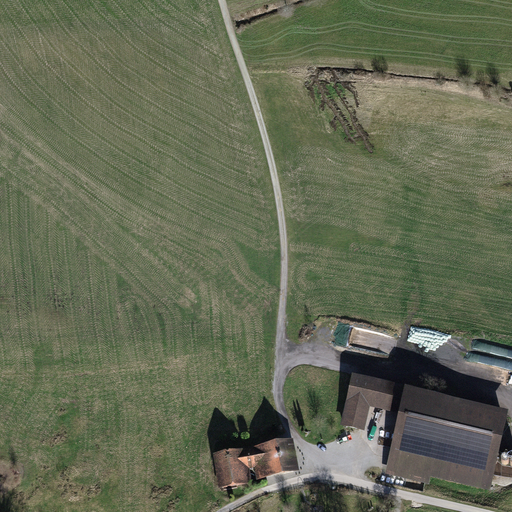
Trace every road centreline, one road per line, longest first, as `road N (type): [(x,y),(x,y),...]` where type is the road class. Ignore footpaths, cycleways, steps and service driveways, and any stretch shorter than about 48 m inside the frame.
road 1 (track): [(314,477),(287,426),(278,385),(284,280),(277,187),(221,0)]
road 2 (track): [(480,511),(314,477)]
